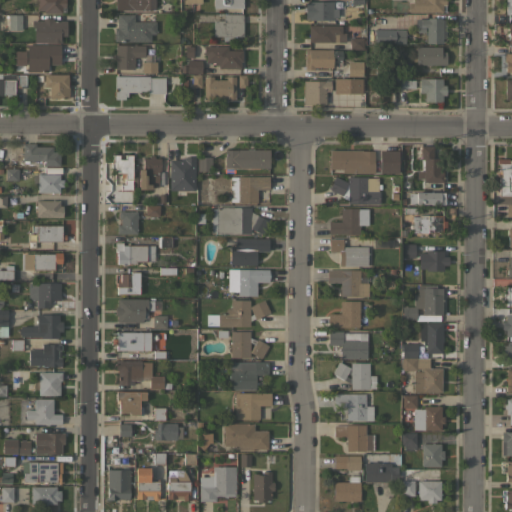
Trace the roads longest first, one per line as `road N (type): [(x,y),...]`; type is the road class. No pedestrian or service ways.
road 1 (residential): [(469,511),(472,0)]
road 2 (residential): [(511,126),(0,124)]
road 3 (residential): [(86,511),(87,0)]
road 4 (residential): [(300,511),(295,125)]
road 5 (residential): [(273,125),(272,0)]
